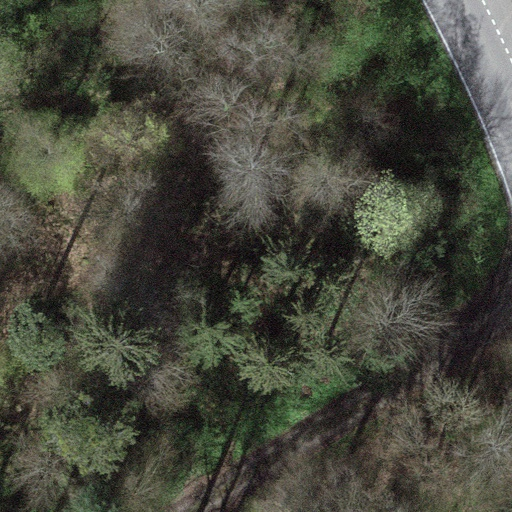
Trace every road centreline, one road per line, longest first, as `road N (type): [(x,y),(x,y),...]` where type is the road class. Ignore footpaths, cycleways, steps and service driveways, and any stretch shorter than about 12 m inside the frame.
road 1 (track): [(511,304),(184,511)]
road 2 (tertiary): [(455,0),(511,127)]
